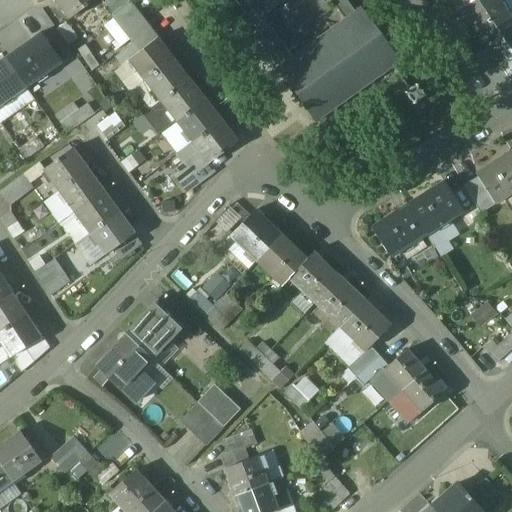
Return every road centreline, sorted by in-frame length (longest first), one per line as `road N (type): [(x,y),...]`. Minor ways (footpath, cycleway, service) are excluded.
road 1 (residential): [(484,409),(322,219)]
road 2 (residential): [(498,120),(322,219)]
road 3 (residential): [(199,507),(58,365)]
road 4 (residential): [(268,160),(164,10)]
road 5 (residential): [(372,511),(484,409)]
road 6 (residential): [(498,120),(412,0)]
road 7 (residential): [(170,247),(86,129)]
road 8 (residential): [(77,348),(0,233)]
road 9 (residential): [(170,247),(77,348)]
road 10 (residential): [(268,160),(170,247)]
